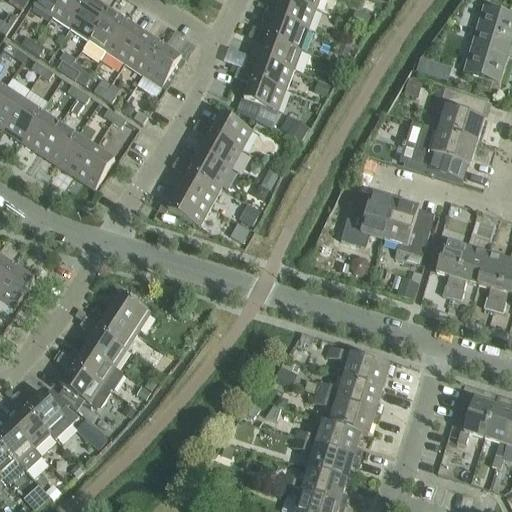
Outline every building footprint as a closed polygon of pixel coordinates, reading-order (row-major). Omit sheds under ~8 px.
[(39,0),(38,2),(34,9),(53,21),(66,0),(39,0)] [(91,3),(86,0),(66,0),(53,21),(71,33),(91,3)] [(274,0),(273,4),(280,7),(282,2),(316,14),(320,0),(274,0)] [(316,14),(282,2),(280,7),(275,22),(308,35),(316,14)] [(109,15),(91,3),(71,33),(89,45),(109,15)] [(511,18),(485,10),(465,77),(499,87),(511,43),(511,18)] [(107,57),(127,27),(109,15),(89,45),(85,51),(103,63),(107,57)] [(11,17),(5,26),(12,31),(18,22),(11,17)] [(308,35),(275,22),(269,37),(262,34),(258,44),(265,47),(267,42),(301,55),(308,35)] [(12,31),(5,26),(0,33),(0,35),(6,40),(12,31)] [(145,38),(127,27),(107,57),(125,68),(145,38)] [(253,31),(252,36),(250,41),(258,44),(262,34),(253,31)] [(163,50),(145,39),(145,38),(125,68),(143,80),(163,50)] [(27,42),(22,50),(31,55),(35,48),(27,42)] [(267,42),(265,47),(260,63),(293,75),(301,55),(267,42)] [(8,48),(4,55),(13,61),(17,54),(8,48)] [(44,54),(36,48),(35,48),(31,55),(40,61),(44,54)] [(182,63),(163,50),(143,80),(162,93),(182,63)] [(293,75),(260,63),(254,78),(247,75),(243,85),(250,88),(252,82),(286,95),(293,75)] [(63,66),(58,73),(67,79),(72,72),(63,66)] [(45,72),(37,67),(32,74),(40,80),(45,72)] [(54,78),(45,72),(40,80),(49,86),(54,78)] [(80,78),(72,72),(67,79),(76,85),(80,78)] [(238,72),(237,76),(235,82),(243,85),(247,75),(238,72)] [(252,82),(250,88),(244,104),(278,116),(286,95),(252,82)] [(82,96),(73,90),(68,98),(77,103),(82,96)] [(99,90),(94,97),(103,103),(108,96),(99,90)] [(438,91),(430,116),(443,120),(439,134),(439,135),(478,146),(485,123),(483,122),(478,121),(479,116),(467,112),(470,101),(438,91)] [(5,93),(0,100),(0,132),(4,135),(24,105),(5,93)] [(90,102),(82,96),(77,103),(86,109),(90,102)] [(117,101),(108,96),(103,103),(112,109),(117,101)] [(24,105),(4,135),(22,147),(42,117),(24,105)] [(118,120),(109,114),(104,121),(113,127),(118,120)] [(139,116),(134,123),(143,129),(148,122),(139,116)] [(42,117),(22,147),(40,159),(60,129),(42,117)] [(222,118),(213,133),(206,129),(201,138),(208,143),(211,138),(242,155),(253,135),(252,135),(222,118)] [(127,126),(118,120),(113,127),(122,133),(127,126)] [(294,123),(287,135),(299,142),(306,130),(294,123)] [(199,125),(196,130),(193,134),(201,138),(206,129),(199,125)] [(60,129),(40,159),(58,171),(78,140),(60,129)] [(426,130),(414,170),(447,180),(458,184),(462,173),(463,168),(468,169),(470,170),(478,146),(439,135),(426,130)] [(211,138),(208,143),(200,157),(231,174),(242,155),(211,138)] [(78,140),(58,171),(76,182),(96,152),(78,140)] [(96,152),(76,182),(96,195),(115,165),(96,152)] [(231,174),(200,157),(192,171),(185,167),(179,176),(187,180),(190,176),(221,193),(231,174)] [(178,162),(175,167),(172,172),(179,176),(185,167),(178,162)] [(190,176),(187,180),(179,194),(211,212),(221,193),(190,176)] [(211,212),(179,194),(171,208),(164,204),(159,214),(167,218),(169,214),(200,232),(211,212)] [(396,205),(373,198),(371,206),(366,204),(362,216),(351,212),(341,246),(366,253),(370,240),(384,244),(396,205)] [(420,212),(396,205),(384,244),(399,249),(395,262),(420,269),(430,236),(419,233),(422,221),(418,220),(420,212)] [(250,211),(242,225),(252,231),(260,217),(250,211)] [(238,229),(232,242),(243,248),(249,235),(238,229)] [(452,303),(468,251),(446,244),(436,278),(450,282),(447,290),(446,290),(443,300),(452,303)] [(489,257),(468,251),(452,303),(462,306),(465,296),(464,295),(467,287),(479,290),(489,257)] [(509,264),(489,257),(479,290),(491,294),(488,302),(487,302),(484,313),(494,316),(509,264)] [(0,295),(16,271),(0,261),(0,295)] [(511,264),(509,264),(494,316),(503,319),(507,308),(505,308),(508,299),(511,300),(511,264)] [(35,284),(16,271),(0,295),(0,303),(15,314),(35,284)] [(151,317),(122,298),(124,294),(117,289),(111,298),(118,303),(109,317),(139,336),(151,317)] [(80,313),(75,320),(83,325),(86,321),(86,317),(80,313)] [(139,336),(109,317),(100,330),(93,325),(87,334),(94,339),(97,335),(127,354),(139,336)] [(83,325),(82,326),(80,330),(87,334),(93,325),(86,321),(83,325)] [(94,339),(85,353),(115,372),(127,354),(97,335),(94,339)] [(348,368),(344,382),(383,394),(390,370),(329,351),(327,361),(348,368)] [(124,378),(115,372),(85,353),(73,371),(103,391),(110,396),(114,394),(124,380),(124,378)] [(62,357),(59,362),(56,366),(63,370),(69,361),(62,357)] [(110,396),(103,391),(73,371),(61,390),(91,409),(97,414),(103,412),(111,399),(110,396)] [(383,394),(344,382),(339,396),(318,390),(315,398),(376,417),(383,394)] [(19,396),(15,400),(11,403),(16,410),(24,402),(19,396)] [(43,397),(30,408),(24,402),(16,410),(22,416),(26,412),(51,438),(67,423),(43,397)] [(376,417),(315,398),(313,407),(334,413),(330,428),(362,438),(362,439),(368,441),(376,417)] [(474,404),(464,437),(470,438),(485,443),(495,410),(474,404)] [(511,423),(511,415),(495,410),(485,443),(500,448),(504,449),(511,423)] [(22,416),(10,427),(35,453),(51,438),(26,412),(22,416)] [(362,438),(330,428),(323,426),(318,441),(296,434),(294,443),(355,461),(362,439),(362,438)] [(35,453),(10,427),(0,436),(0,447),(19,468),(35,453)] [(99,454),(108,444),(93,430),(84,441),(99,454)] [(466,450),(470,438),(464,437),(461,436),(457,448),(466,450)] [(355,461),(294,443),(291,451),(313,458),(309,473),(348,484),(355,461)] [(0,447),(0,479),(3,482),(19,468),(0,447)] [(505,462),(508,450),(504,449),(500,448),(496,460),(505,462)] [(501,474),(505,462),(496,460),(492,472),(497,473),(501,474)] [(348,484),(309,473),(304,487),(282,480),(280,489),(340,507),(348,484)] [(339,511),(340,507),(280,489),(277,497),(299,504),(296,511),(339,511)] [(39,490),(24,504),(31,511),(39,511),(50,503),(49,501),(39,490)]
